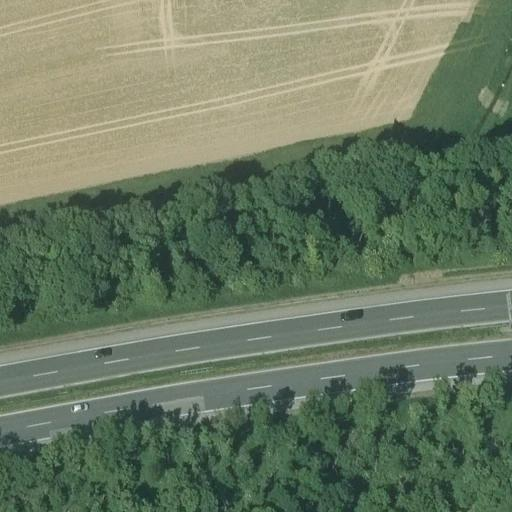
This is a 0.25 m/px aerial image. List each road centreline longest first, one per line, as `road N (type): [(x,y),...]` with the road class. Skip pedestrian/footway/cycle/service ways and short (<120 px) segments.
road 1 (motorway): [(511,319),(0,392)]
road 2 (motorway): [(0,443),(511,371)]
